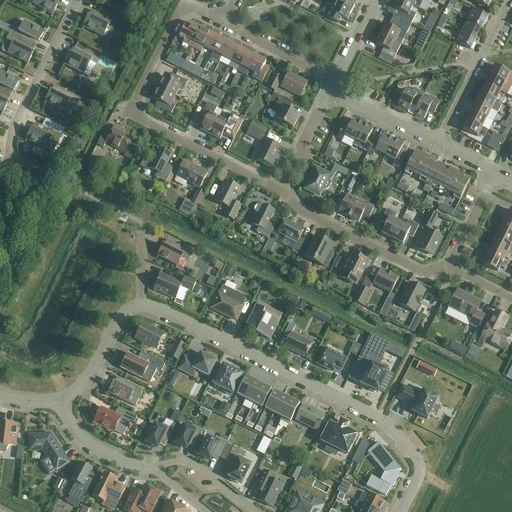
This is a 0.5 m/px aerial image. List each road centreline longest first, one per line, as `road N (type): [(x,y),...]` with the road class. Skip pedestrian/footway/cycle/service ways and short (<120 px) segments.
road 1 (residential): [(272,187),(135,117),(133,102),(182,6),(220,25)]
road 2 (residential): [(144,308),(381,420),(415,456)]
road 3 (residential): [(452,271),(419,271),(298,213),(272,187)]
road 4 (residential): [(14,159),(8,148),(78,0)]
road 5 (residential): [(438,144),(511,0)]
road 6 (residential): [(64,406),(93,377),(128,317),(144,308)]
road 7 (residential): [(220,25),(330,83)]
road 8 (residential): [(438,144),(330,83)]
road 9 (residential): [(159,471),(92,446),(64,406)]
